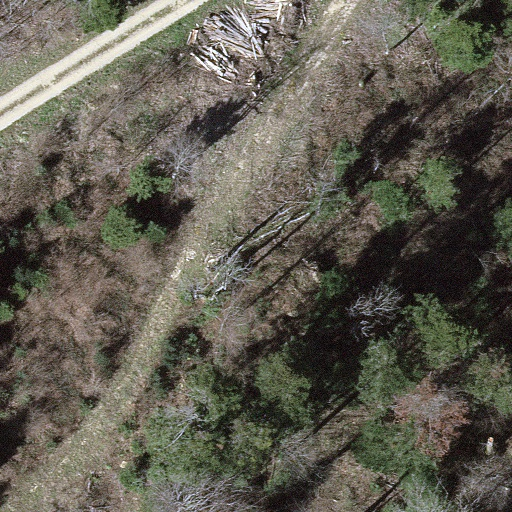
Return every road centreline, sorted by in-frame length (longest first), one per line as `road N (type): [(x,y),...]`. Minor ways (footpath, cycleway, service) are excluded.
road 1 (track): [(24,511),(125,389),(339,0)]
road 2 (track): [(200,0),(0,119)]
